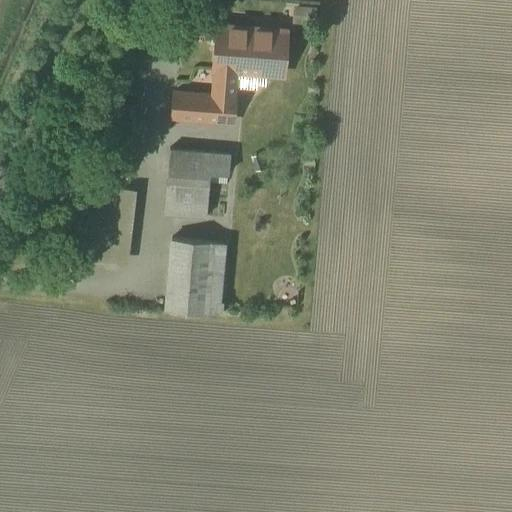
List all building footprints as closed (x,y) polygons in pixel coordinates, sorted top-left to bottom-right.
[(286,30),(217,25),(213,69),(214,69),(212,94),(233,96),(236,70),(283,74),(286,30)] [(212,94),(174,91),(172,117),(232,122),(235,96),(233,96),(212,94)] [(133,145),(85,140),(82,173),(130,178),(133,145)] [(229,153),(169,148),(164,213),(206,216),(210,172),(228,173),(229,153)] [(137,189),(91,184),(82,259),(127,265),(137,189)] [(429,260),(172,237),(165,310),(221,314),(222,301),(424,319),(429,260)]
